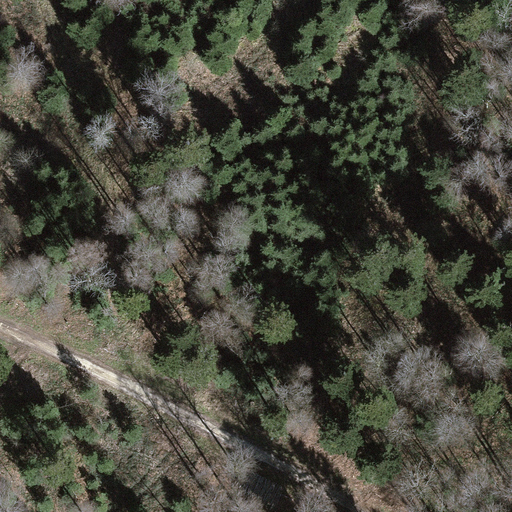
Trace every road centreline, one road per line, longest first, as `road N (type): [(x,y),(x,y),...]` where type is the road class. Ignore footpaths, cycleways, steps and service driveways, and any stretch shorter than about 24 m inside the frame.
road 1 (track): [(43,0),(101,166),(119,307),(147,401)]
road 2 (track): [(350,511),(330,491),(0,328)]
